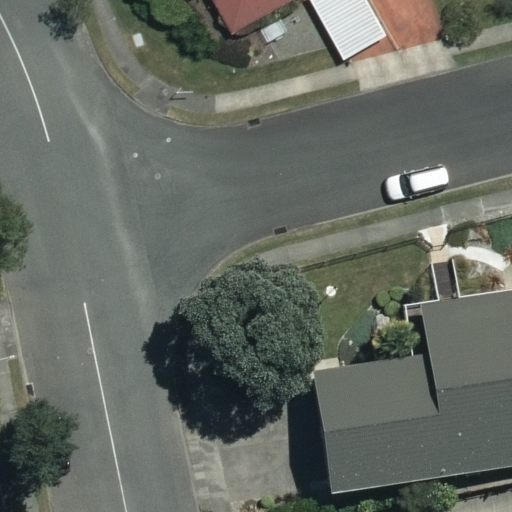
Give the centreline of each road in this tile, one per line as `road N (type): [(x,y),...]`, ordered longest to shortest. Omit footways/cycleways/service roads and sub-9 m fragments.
road 1 (residential): [(78,220),(511,107)]
road 2 (residential): [(138,511),(78,220)]
road 3 (residential): [(78,220),(0,8)]
